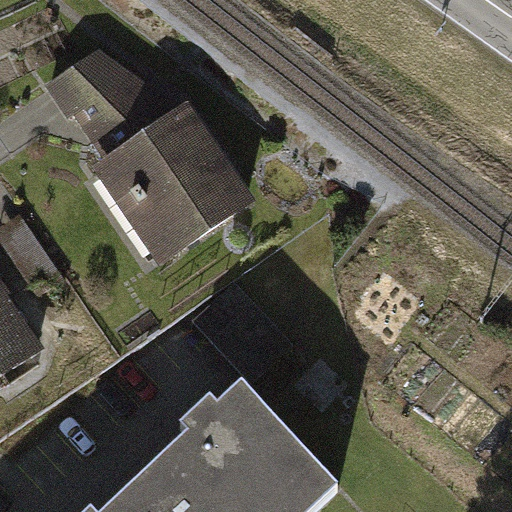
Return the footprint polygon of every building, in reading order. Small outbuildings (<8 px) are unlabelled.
[(76,178),(141,283),(245,220),(180,115),(168,122),(98,64),(44,97),(89,170),(76,178)] [(15,225),(0,236),(0,251),(39,306),(62,290),(15,225)] [(190,330),(249,391),(291,352),(232,290),(190,330)] [(0,305),(0,387),(39,359),(0,305)] [(236,388),(102,511),(309,511),(332,491),(236,388)]
